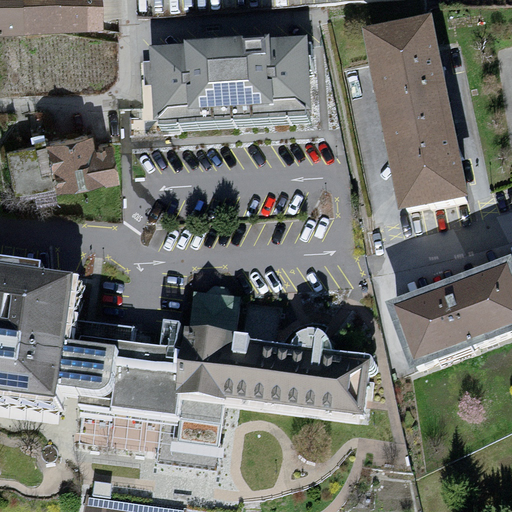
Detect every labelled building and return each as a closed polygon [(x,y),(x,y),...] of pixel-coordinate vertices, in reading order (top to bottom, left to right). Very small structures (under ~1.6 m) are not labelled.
[(0,0),(0,37),(103,33),(101,0),(0,0)] [(433,33),(375,44),(408,214),(466,203),(433,33)] [(308,36),(148,45),(153,124),(315,114),(308,36)] [(116,131),(8,148),(17,202),(124,185),(116,131)] [(511,265),(392,311),(415,371),(511,333),(511,265)] [(106,287),(0,274),(0,415),(188,439),(192,406),(371,428),(380,362),(351,359),(342,343),(324,338),(307,349),(243,342),(248,304),(193,297),(186,348),(137,343),(139,332),(102,327),(106,287)] [(113,496),(114,480),(94,478),(90,511),(185,511),(186,504),(113,496)]
